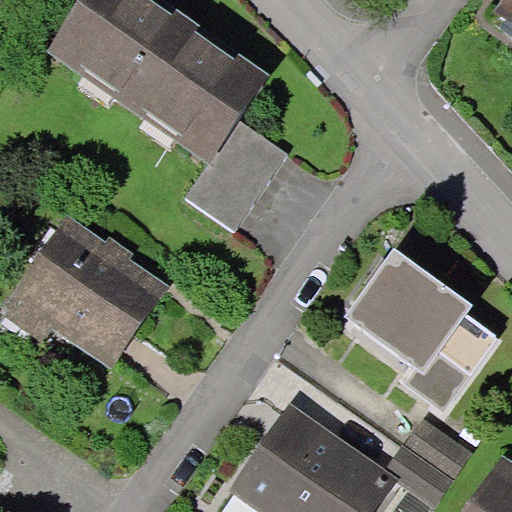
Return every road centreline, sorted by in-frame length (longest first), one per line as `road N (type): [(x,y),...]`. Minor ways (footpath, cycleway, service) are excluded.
road 1 (residential): [(139,511),(407,135)]
road 2 (residential): [(407,135),(511,253)]
